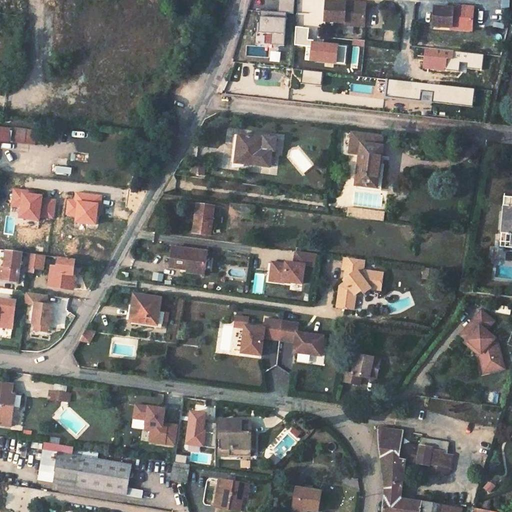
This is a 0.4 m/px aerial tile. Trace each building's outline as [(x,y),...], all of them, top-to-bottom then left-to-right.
[(343,3),(325,2),(324,20),(341,21),(342,20),(362,21),(363,3),(343,1),(343,3)] [(446,26),(467,28),(469,8),(448,6),(447,8),(431,6),(429,27),(446,28),(446,26)] [(242,93),(252,95),(253,87),(243,86),(242,93)] [(359,154),(355,182),(376,185),(381,137),(350,133),(347,153),(359,154)] [(0,147),(9,148),(10,137),(0,136),(0,147)] [(241,147),(238,163),(267,167),(269,152),(261,150),(263,140),(238,137),(237,146),(241,147)] [(58,159),(56,173),(63,174),(66,159),(58,159)] [(70,175),(73,160),(66,159),(63,174),(70,175)] [(511,196),(502,195),(496,230),(502,231),(500,246),(511,248),(511,196)] [(243,204),(242,215),(254,216),(255,206),(243,204)] [(200,206),(196,234),(213,236),(215,217),(220,218),(222,209),(200,206)] [(347,215),(384,220),(385,211),(349,206),(347,215)] [(171,248),(168,268),(187,271),(187,275),(195,277),(195,271),(203,272),(207,253),(171,248)] [(1,270),(0,280),(18,282),(22,254),(8,252),(6,270),(1,270)] [(283,282),(301,285),(304,266),(315,268),(317,255),(295,252),(293,264),(285,263),(285,265),(275,263),(272,282),(283,283),(283,282)] [(27,273),(35,274),(35,269),(43,270),(45,257),(30,255),(27,273)] [(364,295),(370,288),(380,290),(383,274),(365,271),(366,262),(342,258),(341,271),(342,271),(345,274),(342,280),(343,282),(338,289),(337,308),(354,311),(356,299),(361,293),(364,295)] [(60,259),(57,278),(50,277),(48,286),(71,289),(75,261),(60,259)] [(471,281),(459,279),(457,290),(458,290),(468,292),(471,281)] [(48,304),(49,295),(25,293),(24,305),(34,305),(32,331),(51,333),(53,305),(48,304)] [(134,294),(130,320),(157,325),(161,299),(134,294)] [(20,304),(0,301),(0,323),(16,327),(20,304)] [(461,342),(476,355),(474,357),(478,372),(490,369),(488,359),(496,357),(491,339),(489,339),(480,332),(488,323),(476,312),(455,336),(461,342)] [(245,329),(246,321),(233,319),(232,330),(243,331),(243,329),(245,329)] [(262,340),(262,336),(278,338),(280,323),(263,322),(262,331),(245,329),(243,329),(240,356),(260,358),(262,340)] [(0,323),(0,328),(15,331),(16,327),(0,323)] [(295,334),(296,325),(280,323),(278,338),(295,340),(293,354),(320,357),(322,337),(295,334)] [(94,345),(96,331),(86,330),(79,342),(94,345)] [(459,344),(474,357),(476,355),(461,342),(459,344)] [(356,354),(352,373),(346,372),(345,373),(344,380),(359,384),(361,385),(363,377),(375,379),(379,357),(356,354)] [(479,375),(499,370),(496,357),(488,359),(490,369),(478,372),(479,375)] [(80,362),(78,369),(97,371),(98,365),(80,362)] [(0,387),(0,425),(11,427),(15,399),(9,399),(11,389),(0,387)] [(68,404),(69,396),(49,393),(47,401),(68,404)] [(188,412),(187,448),(206,449),(207,413),(188,412)] [(230,421),(219,421),(217,448),(228,448),(227,456),(249,458),(250,451),(254,451),(255,436),(250,435),(251,426),(230,424),(230,421)] [(419,511),(421,504),(399,499),(405,461),(398,460),(402,433),(380,428),(378,430),(383,493),(381,511),(419,511)] [(130,468),(73,459),(75,450),(44,445),(38,482),(140,500),(142,492),(126,489),(130,468)] [(186,466),(187,457),(182,456),(183,447),(175,445),(173,464),(186,466)] [(216,456),(227,456),(228,448),(217,448),(216,456)] [(431,450),(419,448),(416,463),(423,464),(423,467),(428,468),(429,465),(431,452),(431,450)] [(429,465),(439,466),(441,454),(431,452),(429,465)] [(172,470),(170,481),(184,484),(185,472),(172,470)] [(249,488),(241,487),(223,484),(218,511),(245,511),(247,503),(249,488)] [(297,489),(293,511),(306,511),(307,511),(309,511),(318,511),(321,494),(297,489)]
